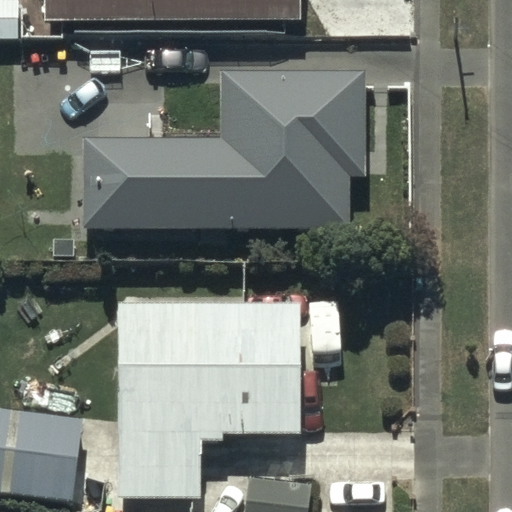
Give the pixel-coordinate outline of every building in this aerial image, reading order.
[(42,0),(43,35),(297,31),(296,0),(42,0)] [(0,46),(14,47),(13,8),(0,7),(0,46)] [(219,141),(81,140),(80,232),(348,234),(348,179),(365,179),(366,75),(220,74),(219,141)] [(74,218),(0,218),(0,269),(51,269),(51,259),(74,259),(74,218)] [(294,312),(115,314),(117,510),(197,509),(197,453),(219,453),(219,448),(295,447),(294,312)] [(65,511),(76,427),(0,417),(0,506),(44,511),(65,511)] [(305,511),(308,492),(248,486),(245,511),(305,511)]
